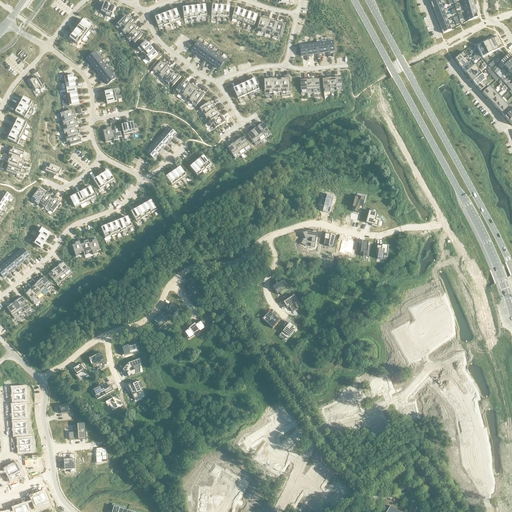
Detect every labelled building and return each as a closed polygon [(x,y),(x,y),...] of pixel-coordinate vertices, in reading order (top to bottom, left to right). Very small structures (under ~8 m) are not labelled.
[(431,4),(433,9),(442,5),(440,0),(431,3),(431,4)] [(110,5),(105,3),(104,6),(102,5),(100,7),(100,8),(102,9),(100,13),(106,16),(110,5)] [(464,5),(465,11),(475,8),(474,3),(464,5)] [(110,5),(106,16),(111,18),(113,13),(115,14),(116,14),(117,12),(115,11),(116,8),(110,5)] [(433,9),(435,14),(444,10),(442,5),(433,9)] [(236,8),(232,19),(238,21),(241,10),(236,8)] [(465,11),(466,16),(477,13),(475,8),(465,11)] [(180,19),(177,10),(171,12),(175,21),(180,19)] [(243,23),(247,12),(241,10),(238,21),(243,23)] [(435,14),(437,19),(446,15),(444,10),(435,14)] [(175,21),(171,12),(166,14),(170,24),(175,22),(175,21)] [(243,23),(248,25),(252,14),(247,12),(243,23)] [(466,16),(468,21),(473,20),(478,19),(478,16),(477,16),(477,13),(466,16)] [(166,14),(160,16),(164,25),(164,26),(170,24),(166,14)] [(248,25),(254,26),(258,16),(252,14),(248,25)] [(437,19),(439,24),(448,20),(446,15),(437,19)] [(128,18),(126,16),(117,25),(120,28),(122,26),(125,29),(131,23),(133,21),(130,17),(128,18)] [(158,27),(164,25),(160,16),(155,18),(158,27)] [(265,19),(260,18),(257,29),(262,30),(261,33),(265,34),(266,31),(268,22),(265,21),(265,19)] [(84,20),(80,25),(89,31),(92,27),(88,23),(90,21),(89,21),(87,20),(86,22),(84,20)] [(273,21),(268,20),(268,22),(266,31),(270,32),(269,35),(273,36),(274,34),(274,33),(276,24),(273,23),(273,21)] [(439,24),(441,29),(450,25),(448,20),(439,24)] [(281,24),(276,22),(276,24),(274,33),(274,34),(278,35),(277,37),(281,38),(285,26),(281,25),(281,24)] [(125,29),(122,32),(125,35),(127,33),(130,36),(135,30),(136,30),(138,28),(134,24),(133,26),(131,23),(125,29)] [(80,25),(77,29),(85,36),(89,31),(80,25)] [(441,29),(443,34),(452,31),(450,25),(441,29)] [(77,29),(73,34),(82,40),(85,36),(77,29)] [(135,43),(143,35),(139,31),(138,33),(136,30),(135,30),(130,36),(127,39),(130,42),(131,40),(135,43)] [(73,34),(70,39),(72,40),(71,42),(73,44),(74,42),(77,44),(81,40),(82,41),(82,40),(73,34)] [(493,39),(498,50),(504,47),(498,37),(493,39)] [(493,53),(498,50),(493,39),(488,42),(493,53)] [(150,46),(146,42),(139,48),(143,53),(150,46)] [(488,55),(493,53),(488,42),(483,45),(488,55)] [(192,51),(196,53),(195,55),(196,57),(198,55),(197,54),(202,46),(198,43),(192,51)] [(329,53),(327,43),(322,44),(323,53),(328,53),(328,55),(330,55),(330,52),(329,53)] [(318,54),(317,44),(311,45),(313,55),(317,54),(317,57),(320,56),(319,54),(318,54)] [(483,45),(477,47),(483,58),(488,55),(483,45)] [(154,51),(150,46),(143,53),(142,53),(142,54),(146,58),(147,57),(154,51)] [(197,54),(198,55),(201,57),(207,49),(202,46),(197,54)] [(300,47),(302,57),(306,56),(307,58),(309,58),(309,56),(307,56),(306,46),(300,47)] [(205,63),(207,61),(206,60),(211,52),(207,49),(201,57),(205,59),(203,61),(205,63)] [(158,55),(154,51),(147,57),(150,61),(150,62),(158,55)] [(206,60),(207,61),(210,63),(216,55),(211,52),(206,60)] [(464,52),(455,60),(459,64),(467,57),(468,57),(464,52)] [(90,62),(88,64),(90,66),(91,64),(91,63),(99,57),(95,53),(87,59),(90,62)] [(511,60),(511,57),(509,54),(505,58),(504,60),(500,62),(504,67),(511,60)] [(214,69),(216,67),(215,66),(220,58),(216,55),(210,63),(214,66),(212,67),(214,69)] [(91,64),(94,68),(102,61),(99,57),(91,63),(91,64)] [(467,57),(459,64),(462,69),(471,62),(467,57)] [(215,66),(216,67),(219,69),(225,61),(220,58),(215,66)] [(511,60),(504,67),(503,69),(506,73),(508,71),(511,67),(511,60)] [(94,68),(97,71),(95,72),(96,74),(98,73),(97,72),(105,66),(102,61),(94,68)] [(161,61),(153,70),(156,73),(158,72),(161,74),(167,67),(169,66),(165,62),(164,64),(161,61)] [(475,66),(471,61),(471,62),(462,69),(466,73),(475,66)] [(98,73),(101,76),(109,70),(105,66),(97,72),(98,73)] [(466,73),(469,78),(479,70),(475,66),(466,73)] [(159,76),(162,79),(164,77),(167,80),(174,73),(175,72),(175,71),(171,68),(170,69),(167,67),(161,74),(159,76)] [(101,76),(103,79),(101,81),(103,83),(105,81),(104,80),(112,74),(109,70),(101,76)] [(469,78),(473,82),(482,75),(479,70),(469,78)] [(174,73),(167,80),(165,82),(168,85),(170,83),(173,86),(181,77),(177,74),(176,75),(174,73)] [(62,84),(64,84),(75,82),(74,76),(71,76),(71,74),(68,75),(68,74),(68,77),(64,78),(65,81),(62,82),(62,84)] [(105,81),(107,85),(115,79),(112,74),(104,80),(105,81)] [(482,75),(473,82),(477,87),(485,81),(486,80),(482,75)] [(34,78),(30,81),(36,91),(39,89),(41,91),(44,88),(43,85),(45,84),(42,78),(40,80),(38,78),(35,80),(34,78)] [(269,79),(264,80),(264,91),(269,91),(269,93),(273,93),(273,91),(273,81),(272,81),(269,81),(269,79)] [(278,79),(272,79),(272,81),(273,81),(273,91),(277,91),(277,93),(282,93),(282,90),(281,90),(281,81),(278,81),(278,79)] [(286,79),(281,79),(281,81),(281,90),(282,90),(286,90),(286,93),(290,92),(290,80),(286,80),(286,79)] [(256,82),(255,80),(249,82),(254,92),(259,90),(257,85),(259,84),(258,81),(256,82)] [(183,81),(175,91),(179,94),(180,92),(184,94),(190,86),(190,87),(191,85),(187,82),(186,83),(183,81)] [(477,87),(480,92),(488,85),(485,81),(477,87)] [(254,92),(249,82),(244,84),(249,94),(254,92)] [(249,94),(244,84),(239,87),(243,97),(249,94)] [(182,96),(186,99),(187,97),(190,99),(191,99),(196,91),(197,92),(198,90),(194,87),(191,85),(190,87),(190,86),(184,94),(182,96)] [(482,94),(486,98),(495,90),(491,86),(482,94)] [(239,87),(233,89),(235,92),(232,93),(234,95),(233,95),(234,96),(236,95),(238,99),(243,97),(239,87)] [(105,93),(106,98),(116,96),(114,90),(111,91),(110,89),(107,90),(108,92),(105,93)] [(486,98),(490,102),(499,94),(495,90),(486,98)] [(197,92),(196,91),(191,99),(190,99),(189,101),(192,104),(194,102),(197,104),(204,95),(200,92),(199,93),(197,92)] [(499,94),(490,102),(494,106),(503,98),(499,94)] [(110,104),(111,106),(113,105),(114,105),(113,103),(117,102),(116,96),(106,98),(107,104),(110,104)] [(33,103),(24,98),(21,103),(30,108),(30,107),(33,103)] [(501,99),(494,106),(498,110),(505,103),(501,99)] [(210,102),(199,109),(200,109),(202,112),(204,111),(206,114),(204,116),(216,108),(213,104),(212,105),(210,102)] [(30,108),(21,103),(18,108),(27,113),(28,113),(31,108),(30,107),(30,108)] [(498,110),(501,114),(509,107),(505,103),(498,110)] [(511,111),(511,108),(510,106),(509,107),(501,114),(505,118),(511,111)] [(18,108),(15,113),(24,118),(27,113),(18,108)] [(216,108),(204,116),(206,119),(208,118),(211,121),(209,123),(221,115),(218,111),(216,112),(215,109),(216,108)] [(62,122),(63,122),(76,118),(74,113),(73,114),(72,110),(60,114),(61,118),(64,117),(65,121),(62,122)] [(221,115),(209,123),(211,126),(213,125),(215,128),(216,129),(225,122),(222,118),(221,119),(219,116),(221,115)] [(76,118),(63,122),(64,126),(66,125),(67,129),(63,130),(63,131),(78,126),(77,121),(75,122),(74,119),(76,118)] [(28,124),(18,119),(16,124),(25,129),(28,124)] [(134,126),(133,123),(127,124),(130,135),(130,137),(131,137),(130,137),(133,136),(132,133),(135,133),(135,129),(137,128),(136,126),(134,126)] [(263,123),(258,127),(266,138),(271,134),(263,123)] [(25,129),(16,124),(13,129),(23,134),(25,129)] [(127,124),(122,126),(124,136),(130,135),(127,124)] [(63,131),(64,135),(67,134),(68,138),(66,138),(66,139),(79,135),(78,130),(76,130),(75,127),(78,126),(63,131)] [(122,137),(120,126),(114,127),(115,128),(112,129),(111,127),(114,141),(118,140),(118,138),(122,137)] [(103,133),(101,133),(102,136),(104,136),(106,143),(110,142),(109,140),(113,139),(114,141),(111,127),(106,129),(107,130),(103,131),(103,133)] [(258,127),(253,131),(261,142),(266,138),(258,127)] [(165,132),(172,139),(173,138),(176,135),(169,128),(165,132)] [(23,134),(13,129),(10,135),(20,139),(23,134)] [(247,134),(256,146),(261,142),(253,131),(247,134)] [(165,132),(161,136),(169,143),(172,140),(173,141),(175,140),(173,138),(172,139),(165,132)] [(10,135),(8,140),(18,145),(20,139),(10,135)] [(66,139),(67,143),(69,142),(70,146),(71,146),(82,143),(80,138),(78,138),(77,135),(79,135),(66,139)] [(161,136),(158,140),(165,147),(166,146),(169,143),(161,136)] [(251,149),(244,137),(243,137),(238,140),(246,152),(251,149)] [(158,140),(154,144),(162,151),(164,148),(166,149),(168,148),(166,146),(165,147),(158,140)] [(238,140),(233,144),(241,156),(246,152),(238,140)] [(154,144),(151,148),(158,155),(159,154),(162,151),(154,144)] [(228,147),(227,147),(235,159),(241,156),(233,144),(228,147)] [(12,151),(10,150),(9,155),(23,160),(24,160),(20,159),(21,155),(23,156),(25,151),(13,147),(12,151)] [(151,148),(147,153),(154,159),(157,156),(159,157),(161,156),(159,154),(158,155),(151,148)] [(11,159),(9,159),(7,163),(22,169),(22,168),(18,167),(20,163),(22,164),(23,160),(9,155),(12,156),(11,159)] [(204,156),(199,160),(206,169),(211,165),(208,161),(209,159),(208,157),(206,159),(204,156)] [(199,160),(195,164),(202,172),(206,169),(199,160)] [(67,161),(64,165),(70,171),(74,167),(67,161)] [(8,168),(6,172),(17,176),(19,172),(21,173),(22,169),(7,163),(7,164),(9,164),(7,168),(8,168)] [(47,167),(45,171),(49,173),(48,176),(54,179),(55,176),(56,176),(58,173),(59,174),(61,169),(51,164),(49,168),(47,167)] [(195,164),(190,167),(192,170),(190,171),(192,173),(192,174),(194,172),(197,176),(202,172),(195,164)] [(181,167),(176,171),(182,180),(187,176),(181,167)] [(108,171),(103,174),(110,183),(115,180),(108,171)] [(176,171),(171,174),(177,183),(182,180),(176,171)] [(103,174),(99,177),(105,187),(110,183),(103,174)] [(171,174),(166,177),(172,186),(177,183),(171,174)] [(99,177),(94,181),(100,190),(105,187),(99,177)] [(96,198),(91,188),(86,190),(91,200),(96,198)] [(36,201),(34,202),(38,205),(47,193),(47,192),(45,195),(42,193),(44,192),(39,189),(32,198),(36,201)] [(86,190),(81,193),(86,203),(91,200),(86,190)] [(0,195),(0,196),(8,202),(11,197),(3,192),(1,195),(0,195)] [(345,213),(350,194),(341,192),(336,213),(339,214),(340,211),(341,211),(341,212),(345,213)] [(43,204),(42,206),(45,209),(55,196),(53,199),(50,197),(51,196),(47,193),(38,205),(40,202),(43,204)] [(81,193),(75,196),(80,205),(86,203),(81,193)] [(324,194),(321,205),(324,206),(323,212),(326,213),(327,210),(330,211),(331,207),(332,206),(331,205),(333,197),(324,194)] [(0,202),(5,206),(8,202),(0,196),(0,202)] [(48,206),(51,208),(50,210),(53,213),(58,207),(60,208),(61,206),(60,205),(61,203),(58,201),(59,200),(55,196),(45,209),(48,206)] [(71,205),(73,204),(75,208),(80,205),(75,196),(70,198),(72,201),(70,202),(71,205)] [(355,197),(351,212),(358,213),(359,210),(362,211),(364,203),(363,203),(364,200),(359,198),(359,197),(355,197)] [(152,201),(146,204),(152,213),(157,210),(154,206),(157,205),(156,205),(155,202),(153,204),(152,201)] [(146,204),(141,207),(147,216),(152,213),(146,204)] [(141,207),(136,209),(142,219),(147,216),(141,207)] [(136,209),(131,212),(137,222),(142,219),(136,209)] [(369,212),(366,222),(372,224),(371,226),(377,228),(380,219),(376,218),(377,214),(369,212)] [(132,228),(128,217),(123,220),(127,230),(132,228)] [(123,220),(117,222),(122,232),(127,230),(123,220)] [(122,232),(117,222),(112,224),(116,234),(122,232)] [(116,234),(112,224),(107,226),(111,236),(116,234)] [(107,226),(101,228),(105,237),(110,235),(111,236),(107,226)] [(51,234),(42,228),(39,233),(38,233),(47,239),(51,234)] [(304,238),(301,245),(305,247),(307,243),(311,244),(310,247),(315,248),(317,231),(313,231),(313,232),(311,233),(311,231),(307,232),(308,237),(304,238)] [(38,233),(35,237),(44,244),(47,239),(38,233)] [(326,235),(324,245),(329,245),(329,246),(333,247),(334,246),(337,237),(332,235),(332,236),(326,235)] [(33,243),(41,249),(44,244),(35,237),(35,238),(36,238),(33,243)] [(96,252),(101,251),(97,240),(92,241),(93,243),(90,244),(89,240),(88,241),(93,256),(97,254),(96,252)] [(341,246),(339,252),(345,253),(345,251),(352,253),(354,246),(353,246),(355,242),(347,240),(347,242),(342,241),(340,246),(341,246)] [(80,241),(80,242),(85,257),(89,255),(88,253),(92,252),(93,256),(88,241),(84,242),(84,244),(81,245),(80,241)] [(73,248),(70,248),(71,251),(74,251),(76,258),(80,256),(79,254),(83,253),(85,257),(80,242),(75,243),(76,245),(72,246),(73,248)] [(361,246),(360,254),(363,255),(363,256),(369,257),(370,251),(371,251),(371,244),(365,243),(365,246),(361,246)] [(382,247),(377,247),(376,256),(378,256),(377,259),(383,260),(384,258),(387,258),(389,246),(382,246),(382,247)] [(23,250),(19,253),(25,261),(26,260),(30,257),(23,250)] [(19,253),(15,257),(21,264),(24,262),(26,263),(28,262),(26,260),(25,261),(19,253)] [(15,257),(11,260),(17,268),(18,267),(21,264),(15,257)] [(11,260),(7,264),(13,271),(16,269),(18,270),(19,269),(18,267),(17,268),(11,260)] [(72,273),(63,262),(58,266),(67,277),(72,273)] [(7,264),(2,267),(9,275),(10,274),(13,271),(7,264)] [(58,266),(53,270),(62,281),(67,277),(58,266)] [(2,267),(0,269),(0,273),(4,278),(8,275),(9,277),(11,276),(10,274),(9,275),(2,267)] [(53,270),(48,274),(57,285),(62,281),(53,270)] [(44,277),(39,281),(48,292),(53,287),(44,277)] [(285,280),(273,288),(277,295),(280,293),(282,296),(289,291),(287,288),(289,287),(285,280)] [(39,281),(35,285),(44,296),(44,295),(48,292),(39,281)] [(188,289),(185,291),(192,301),(197,298),(194,294),(197,292),(198,293),(195,288),(194,289),(190,282),(186,285),(188,288),(187,288),(188,289)] [(35,286),(30,290),(39,300),(44,296),(35,285),(34,285),(35,286)] [(447,295),(443,288),(438,290),(443,301),(444,300),(447,299),(448,302),(450,301),(447,295)] [(30,290),(25,294),(34,305),(39,300),(30,290)] [(443,301),(438,290),(433,293),(438,303),(439,303),(442,301),(443,304),(445,303),(444,300),(443,301)] [(438,303),(433,293),(428,295),(432,306),(433,305),(437,304),(438,306),(440,306),(439,303),(438,303)] [(422,297),(427,308),(431,306),(433,309),(435,308),(433,305),(432,306),(428,295),(422,297)] [(293,296),(285,301),(292,312),(297,309),(294,304),(297,302),(293,296)] [(30,308),(22,297),(17,300),(25,312),(30,308)] [(263,299),(256,303),(255,300),(248,303),(255,314),(267,307),(263,299)] [(415,313),(420,310),(417,306),(419,305),(416,299),(409,302),(415,313)] [(17,300),(12,304),(20,316),(25,312),(17,300)] [(405,311),(408,317),(415,313),(409,302),(404,305),(406,310),(405,311)] [(7,308),(15,319),(20,316),(12,304),(7,308)] [(167,307),(164,311),(168,314),(169,313),(174,317),(174,316),(173,316),(176,312),(177,312),(178,311),(171,305),(169,308),(167,307)] [(158,320),(154,324),(159,329),(165,323),(165,324),(168,322),(162,315),(158,319),(158,320)] [(266,316),(263,320),(267,324),(268,323),(273,328),(272,329),(273,329),(280,321),(277,318),(276,319),(271,315),(268,318),(266,316)] [(189,330),(185,333),(187,336),(191,333),(192,336),(194,335),(199,331),(200,332),(200,331),(199,330),(204,327),(205,328),(204,327),(207,325),(205,323),(201,325),(199,323),(196,325),(195,324),(188,330),(189,330)] [(288,325),(281,334),(288,339),(297,328),(291,324),(289,326),(288,325)] [(449,341),(455,339),(452,332),(453,331),(451,325),(449,325),(450,328),(447,329),(446,330),(449,341)] [(391,331),(386,333),(389,339),(400,332),(396,326),(390,329),(391,331)] [(444,342),(449,341),(446,330),(447,329),(446,326),(444,327),(445,330),(441,331),(440,331),(444,342)] [(438,344),(444,342),(440,331),(441,331),(440,328),(438,329),(439,332),(436,333),(435,333),(438,344)] [(429,335),(432,346),(438,344),(435,333),(436,333),(435,330),(433,330),(434,333),(429,335)] [(389,339),(392,345),(398,342),(398,340),(402,338),(400,332),(389,339)] [(402,342),(392,348),(395,353),(405,348),(406,349),(408,347),(407,345),(405,347),(402,342)] [(129,346),(121,349),(121,352),(124,351),(125,355),(128,354),(128,356),(130,355),(132,355),(132,354),(134,354),(133,352),(139,350),(138,345),(131,347),(129,347),(129,346)] [(405,348),(395,353),(398,358),(408,353),(409,354),(411,352),(410,350),(408,352),(406,349),(405,348)] [(95,360),(91,361),(94,368),(97,368),(98,370),(101,369),(99,369),(99,366),(102,366),(101,364),(104,363),(102,353),(94,357),(95,360)] [(408,353),(398,358),(401,363),(411,358),(414,357),(413,355),(410,357),(409,354),(408,353)] [(401,363),(403,368),(410,365),(411,365),(417,362),(416,360),(413,362),(411,358),(401,363)] [(126,367),(124,369),(128,372),(127,373),(129,378),(136,375),(140,373),(139,365),(141,364),(140,359),(132,362),(132,363),(129,364),(126,367)] [(79,371),(74,374),(76,377),(77,375),(81,381),(89,375),(85,370),(87,369),(83,363),(76,368),(79,371)] [(436,382),(430,386),(434,391),(443,384),(443,383),(440,380),(443,378),(441,377),(436,381),(436,382)] [(135,388),(130,391),(135,400),(141,398),(137,390),(143,387),(140,381),(133,384),(135,388)] [(443,384),(434,391),(437,396),(447,388),(446,388),(444,385),(446,383),(445,381),(443,383),(443,384)] [(95,390),(93,391),(95,394),(94,395),(97,400),(104,396),(102,392),(104,391),(106,395),(114,390),(111,386),(110,387),(109,387),(107,388),(107,387),(106,387),(104,383),(94,389),(95,390)] [(447,388),(437,396),(441,400),(450,393),(449,392),(447,389),(450,387),(448,386),(446,388),(447,388)] [(441,400),(444,405),(454,398),(451,394),(453,392),(452,390),(449,392),(450,393),(441,400)] [(26,395),(12,396),(14,396),(14,401),(13,401),(13,402),(23,401),(23,403),(26,403),(26,399),(26,395)] [(112,399),(106,402),(108,406),(110,405),(113,411),(118,408),(118,407),(122,405),(117,395),(112,398),(112,399)] [(278,410),(269,416),(274,422),(276,425),(279,423),(287,417),(283,412),(280,408),(278,410)] [(452,412),(446,413),(448,419),(460,416),(458,408),(451,410),(452,412)] [(26,412),(12,413),(14,413),(14,418),(13,418),(13,419),(23,418),(23,420),(26,420),(26,416),(26,412)] [(460,416),(448,419),(450,427),(457,425),(456,423),(462,422),(460,416)] [(288,421),(278,428),(283,434),(293,427),(288,421)] [(79,432),(69,432),(69,440),(80,439),(80,435),(85,435),(85,431),(85,426),(78,427),(79,432)] [(462,426),(451,428),(452,434),(464,431),(464,432),(467,432),(466,429),(463,430),(462,426)] [(27,429),(13,430),(14,430),(15,430),(15,435),(14,435),(14,436),(24,435),(24,437),(27,437),(27,433),(27,429)] [(296,431),(288,439),(293,445),(302,436),(296,431)] [(464,431),(452,434),(454,440),(465,437),(465,438),(468,437),(468,435),(465,436),(464,432),(464,431)] [(257,432),(246,439),(252,447),(263,440),(257,432)] [(465,437),(454,440),(455,445),(467,442),(467,443),(470,443),(469,441),(466,441),(465,438),(465,437)] [(455,445),(457,451),(464,449),(464,450),(471,448),(471,446),(468,447),(467,443),(467,442),(455,445)] [(31,446),(18,447),(20,447),(20,452),(18,452),(18,453),(29,452),(29,454),(32,454),(32,450),(31,446)] [(268,450),(262,446),(255,455),(261,460),(268,450)] [(100,450),(96,450),(97,464),(103,463),(107,462),(106,448),(102,449),(102,451),(100,451),(100,450)] [(280,458),(271,452),(263,463),(272,469),(280,458)] [(461,458),(454,462),(457,468),(467,461),(467,460),(465,457),(467,456),(466,454),(460,458),(461,458)] [(90,457),(87,457),(87,461),(82,461),(83,470),(91,470),(90,457)] [(215,461),(210,458),(207,464),(218,469),(222,462),(215,459),(215,461)] [(75,459),(64,460),(65,469),(65,470),(71,470),(71,471),(72,473),(76,473),(75,459)] [(282,459),(276,469),(282,473),(288,462),(282,459)] [(467,461),(457,468),(460,472),(470,466),(470,465),(468,462),(470,461),(469,459),(467,460),(467,461)] [(11,466),(17,478),(19,476),(20,478),(23,476),(21,473),(22,473),(21,473),(16,463),(16,465),(11,467),(11,466)] [(207,464),(204,469),(209,471),(208,473),(214,476),(218,469),(207,464)] [(460,472),(463,477),(473,471),(471,467),(473,466),(472,464),(470,465),(470,466),(460,472)] [(6,468),(5,469),(10,478),(8,479),(10,481),(11,480),(13,479),(13,480),(14,480),(13,479),(17,478),(11,466),(10,466),(11,467),(6,470),(6,468)] [(306,476),(312,480),(318,472),(318,471),(312,467),(306,475),(306,476)] [(327,475),(324,473),(317,483),(323,487),(329,479),(330,477),(327,475)] [(241,476),(236,474),(230,484),(235,486),(233,489),(235,490),(237,487),(236,487),(241,476)] [(474,475),(464,481),(467,486),(477,480),(477,481),(480,479),(479,478),(476,479),(474,475)] [(208,485),(210,478),(203,476),(203,478),(197,476),(196,482),(208,485)] [(241,489),(246,479),(241,476),(236,487),(237,487),(240,489),(238,492),(240,493),(242,490),(241,489)] [(246,492),(251,482),(246,479),(241,489),(242,490),(245,492),(243,494),(245,495),(247,493),(246,492)] [(477,480),(467,486),(470,491),(480,485),(480,486),(483,484),(482,482),(479,484),(477,481),(477,480)] [(196,482),(194,490),(201,492),(201,490),(207,491),(208,485),(196,482)] [(253,491),(256,484),(251,482),(246,492),(247,493),(250,494),(248,497),(250,498),(254,492),(253,491)] [(480,485),(470,491),(473,496),(483,490),(483,491),(486,489),(485,487),(482,489),(480,486),(480,485)] [(473,496),(476,501),(483,497),(483,498),(489,494),(488,492),(485,494),(483,491),(483,490),(473,496)] [(44,493),(38,496),(42,505),(48,503),(45,496),(47,495),(46,492),(44,493)] [(341,492),(331,499),(336,505),(345,498),(341,492)] [(32,497),(30,498),(31,501),(33,500),(36,508),(42,505),(38,496),(32,498),(32,497)]
